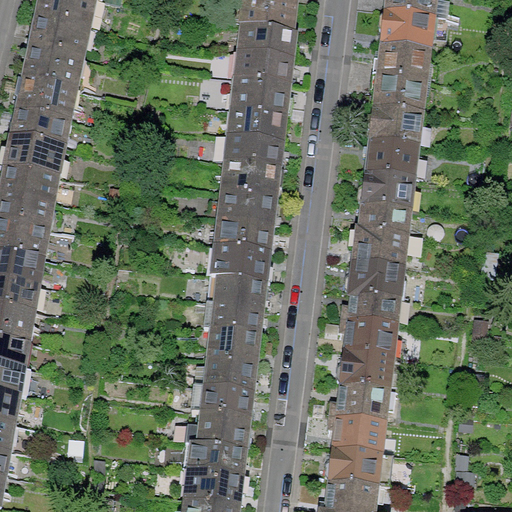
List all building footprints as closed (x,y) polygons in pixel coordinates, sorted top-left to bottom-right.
[(36,23),(83,32),(97,36),(99,27),(102,22),(104,8),(102,4),(96,3),(81,0),(37,0),(36,8),(39,9),(37,18),(36,23)] [(244,0),(244,5),(250,5),(246,32),(292,38),(293,29),(296,0),(244,0)] [(387,0),(387,9),(386,17),(434,22),(446,24),(448,6),(436,5),(436,0),(387,0)] [(386,18),(385,18),(380,22),(379,31),(382,36),(383,36),(383,42),(382,49),(430,55),(434,22),(386,17),(386,18)] [(36,25),(32,24),(29,39),(33,40),(31,49),(30,54),(76,63),(83,65),(86,51),(79,49),(83,32),(36,23),(36,25)] [(292,38),(246,32),(241,32),(238,58),(292,64),(293,59),(295,38),(292,38)] [(373,80),(427,86),(430,55),(382,49),(380,64),(375,64),(374,73),(373,80)] [(30,54),(30,56),(26,55),(23,70),(26,71),(25,78),(23,84),(77,96),(80,81),(73,80),(76,63),(30,54)] [(290,84),(292,64),(238,58),(235,83),(289,90),(290,84)] [(423,118),(427,86),(373,80),(371,96),(376,97),(375,105),(374,112),(423,118)] [(285,121),(286,119),(289,119),(290,116),(291,104),(287,104),(289,90),(235,83),(233,98),(240,98),(238,116),(285,121)] [(69,97),(76,99),(77,96),(23,84),(23,87),(19,86),(16,101),(20,102),(18,109),(17,115),(71,126),(73,113),(66,111),(69,97)] [(374,112),(372,125),(367,129),(366,137),(366,139),(369,144),(371,144),(371,145),(413,150),(415,130),(421,131),(423,118),(374,112)] [(13,135),(11,141),(65,152),(71,126),(17,115),(13,135)] [(283,141),(285,121),(238,116),(235,142),(282,147),(283,141)] [(3,166),(2,169),(6,169),(5,172),(59,182),(65,152),(11,141),(9,154),(5,154),(3,166)] [(232,167),(279,173),(280,167),(282,147),(235,142),(228,141),(225,167),(232,167)] [(368,169),(367,177),(409,182),(411,163),(417,164),(419,150),(413,150),(371,145),(368,169)] [(223,183),(221,198),(275,204),(276,199),(277,190),(280,191),(282,176),(279,175),(279,173),(232,167),(230,184),(223,183)] [(54,208),(59,182),(5,172),(1,192),(0,198),(54,208)] [(364,190),(360,193),(359,202),(358,204),(362,208),(363,208),(363,209),(411,215),(415,183),(409,182),(367,177),(365,190),(364,190)] [(0,224),(50,233),(50,234),(55,208),(54,208),(0,198),(0,199),(0,224)] [(273,226),(275,204),(221,198),(218,224),(272,230),(273,226)] [(411,215),(363,209),(361,227),(360,234),(408,240),(411,215)] [(0,256),(44,264),(50,233),(0,224),(0,256)] [(215,250),(269,256),(270,251),(272,230),(218,224),(215,250)] [(353,266),(404,272),(406,260),(416,261),(420,258),(421,245),(418,242),(415,241),(408,240),(360,234),(357,234),(357,235),(356,235),(352,239),(350,249),(354,253),(355,253),(354,259),(353,266)] [(266,285),(269,286),(269,283),(271,271),(267,270),(269,256),(215,250),(211,281),(265,287),(266,285)] [(498,256),(484,254),(480,281),(494,282),(498,256)] [(0,283),(40,290),(44,264),(0,256),(0,283)] [(350,298),(352,299),(400,304),(404,272),(353,266),(352,279),(351,279),(346,282),(345,290),(345,292),(349,297),(350,297),(350,298)] [(207,307),(262,314),(263,308),(265,287),(211,281),(207,307)] [(40,290),(0,283),(0,309),(35,316),(40,290)] [(397,329),(400,304),(352,299),(350,316),(349,323),(397,329)] [(218,334),(259,339),(260,333),(262,314),(207,307),(204,333),(218,334)] [(35,316),(0,309),(0,341),(22,346),(25,329),(33,330),(35,316)] [(346,349),(345,356),(388,361),(390,342),(396,343),(397,329),(349,323),(346,349)] [(208,365),(255,371),(256,364),(257,357),(261,357),(262,342),(259,341),(259,339),(218,334),(216,352),(210,351),(208,365)] [(0,368),(25,373),(30,347),(22,346),(0,341),(0,368)] [(394,361),(388,361),(345,356),(344,368),(343,368),(338,372),(337,380),(337,382),(340,387),(341,387),(341,388),(384,393),(386,374),(392,374),(394,361)] [(208,365),(205,391),(252,397),(253,391),(255,371),(208,365)] [(30,374),(25,373),(0,368),(0,394),(13,397),(26,399),(30,374)] [(338,414),(337,420),(386,426),(387,413),(381,412),(384,393),(341,388),(338,414)] [(195,390),(192,416),(202,417),(204,417),(249,423),(250,416),(252,397),(205,391),(195,390)] [(0,426),(15,429),(18,415),(10,414),(13,397),(0,394),(0,426)] [(247,437),(249,423),(204,417),(202,417),(201,430),(188,428),(186,446),(186,447),(245,454),(246,452),(248,452),(249,448),(250,437),(247,437)] [(382,458),(386,426),(337,420),(334,447),(333,452),(382,458)] [(0,453),(3,454),(11,455),(15,429),(0,426),(0,453)] [(186,447),(183,473),(195,474),(242,480),(243,474),(245,454),(186,447)] [(325,477),(325,479),(329,483),(329,485),(372,490),(389,492),(393,460),(382,458),(333,452),(332,465),(331,465),(326,468),(325,477)] [(95,493),(104,494),(105,463),(93,462),(94,478),(95,478),(97,477),(98,478),(99,478),(100,480),(100,481),(100,482),(100,483),(98,484),(96,485),(95,484),(95,493)] [(239,505),(240,497),(244,497),(246,482),(242,482),(242,480),(195,474),(193,491),(186,490),(184,504),(238,511),(239,505)] [(326,511),(375,511),(376,510),(370,509),(372,490),(329,485),(326,511)] [(111,511),(113,502),(95,500),(93,511),(111,511)]
